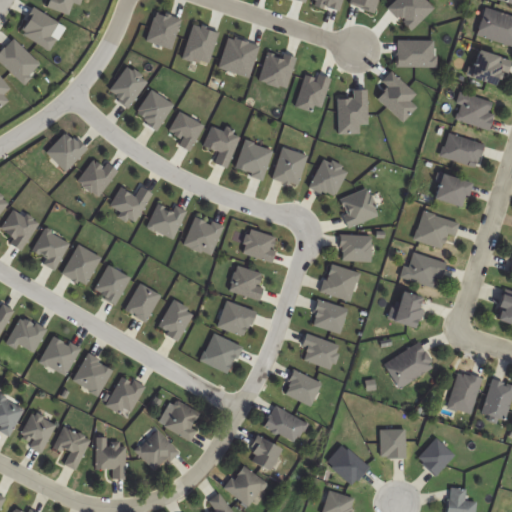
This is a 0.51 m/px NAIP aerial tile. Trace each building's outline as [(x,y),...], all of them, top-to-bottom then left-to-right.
[(511,15),(484,9),(476,37),(511,46),(511,15)] [(500,72),(508,74),(511,61),(511,60),(476,51),(468,77),(496,85),(500,72)] [(495,116),(489,113),(492,103),(463,93),(454,119),(489,132),(495,116)] [(440,158),(478,168),(484,144),(447,134),(440,158)] [(464,208),(471,183),(440,174),(432,199),(464,208)] [(461,224),(423,211),(414,240),(442,250),(447,234),(456,237),(461,224)] [(446,263),(412,253),(404,279),(438,289),(446,263)] [(415,328),(423,298),(399,292),(391,321),(415,328)] [(511,297),(502,295),(494,319),(511,325),(511,297)] [(421,343),(385,364),(398,388),(434,368),(421,343)] [(448,408),(473,415),(483,378),(459,371),(448,408)] [(483,414),(507,421),(511,403),(511,384),(492,379),(483,414)] [(0,428),(0,431),(9,437),(25,412),(1,397),(0,398),(0,428)] [(164,425),(187,441),(203,417),(180,401),(164,425)] [(263,427),(294,445),(307,424),(275,405),(263,427)] [(41,453),(57,425),(34,412),(20,437),(31,442),(29,446),(41,453)] [(65,454),(60,463),(76,471),(91,440),(64,427),(54,448),(65,454)] [(136,452),(157,472),(179,451),(158,430),(136,452)] [(246,459),(267,472),(281,451),(260,437),(246,459)] [(111,479),(126,479),(126,444),(108,444),(108,439),(97,439),(97,469),(111,469),(111,479)] [(267,485),(244,465),(224,487),(247,507),(267,485)] [(447,511),(476,511),(477,501),(466,501),(467,489),(448,488),(447,511)] [(322,511),(352,511),(357,501),(331,490),(322,511)] [(233,511),(218,493),(207,502),(214,511),(211,511),(233,511)]
